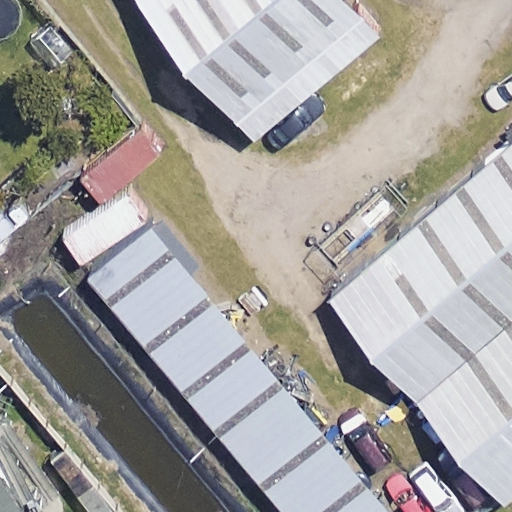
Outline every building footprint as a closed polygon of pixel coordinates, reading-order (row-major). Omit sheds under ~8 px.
[(376,31),(350,0),(138,0),(251,135),(376,31)] [(160,145),(137,118),(91,158),(114,184),(160,145)] [(416,396),(511,314),(511,134),(327,292),(416,396)] [(144,214),(126,185),(74,216),(92,245),(144,214)] [(0,244),(21,227),(0,201),(0,244)] [(415,511),(160,213),(86,276),(288,511),(415,511)] [(511,314),(416,396),(501,497),(511,487),(511,314)] [(33,511),(0,454),(0,511),(33,511)]
